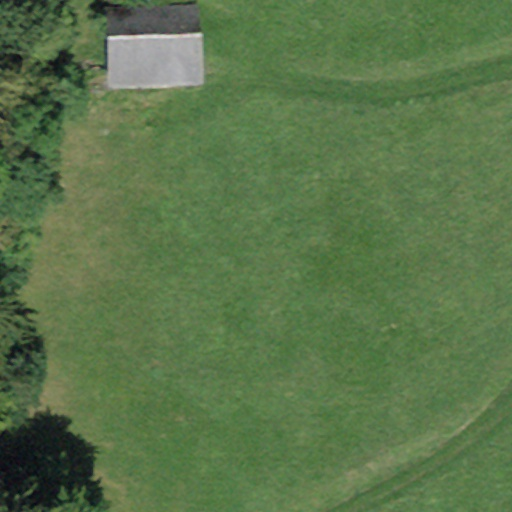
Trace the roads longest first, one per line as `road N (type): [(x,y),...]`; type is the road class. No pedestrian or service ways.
road 1 (track): [(511,66),(428,87),(242,86),(165,122)]
road 2 (track): [(335,511),(480,430),(511,394)]
